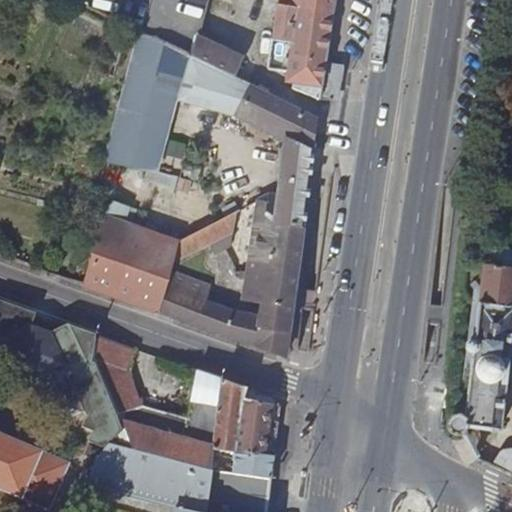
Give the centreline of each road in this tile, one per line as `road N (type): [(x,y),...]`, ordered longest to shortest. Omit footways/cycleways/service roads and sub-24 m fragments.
road 1 (primary): [(383,430),(450,0)]
road 2 (primary): [(395,0),(335,399)]
road 3 (tertiary): [(0,276),(335,399)]
road 4 (unclassified): [(511,505),(383,430)]
